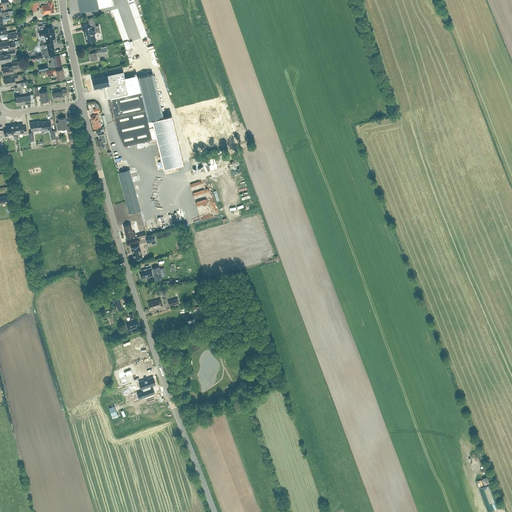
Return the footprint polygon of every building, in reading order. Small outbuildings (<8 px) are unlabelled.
[(53,3),(52,3),(51,0),(47,1),(48,4),(41,5),(43,14),(54,12),(53,3)] [(77,0),(80,12),(114,5),(112,0),(77,0)] [(0,15),(1,15),(1,16),(5,15),(8,14),(8,11),(1,12),(1,9),(5,9),(4,4),(2,4),(0,4),(0,15)] [(6,17),(5,15),(1,16),(2,17),(0,17),(0,24),(3,24),(3,20),(10,19),(9,16),(6,17)] [(92,27),(92,25),(90,26),(89,22),(81,24),(82,30),(83,30),(86,41),(87,41),(87,42),(95,40),(94,33),(95,33),(94,26),(92,27)] [(54,32),(55,32),(54,28),(52,28),(52,26),(45,28),(45,27),(44,27),(43,25),(39,25),(39,28),(40,28),(40,29),(39,30),(39,32),(40,36),(45,35),(46,40),(54,38),(53,32),(54,32)] [(6,28),(0,29),(0,36),(7,35),(7,38),(17,37),(16,31),(7,33),(6,28)] [(8,40),(0,41),(0,48),(9,47),(9,49),(16,48),(15,42),(9,43),(8,40)] [(41,48),(43,56),(56,53),(53,43),(47,44),(47,47),(41,48)] [(0,55),(1,62),(11,60),(11,56),(15,55),(14,49),(10,50),(10,53),(0,54),(0,55)] [(89,52),(91,60),(97,58),(96,53),(101,52),(100,49),(95,50),(96,51),(89,52)] [(61,64),(59,55),(50,57),(51,62),(49,63),(50,67),(61,64)] [(17,66),(23,65),(22,60),(19,61),(12,62),(12,65),(2,67),(3,69),(1,70),(2,73),(3,73),(3,74),(14,72),(13,69),(18,68),(17,66)] [(64,78),(62,68),(56,70),(56,68),(46,70),(47,75),(53,74),(53,72),(56,72),(57,79),(64,78)] [(186,68),(166,73),(175,110),(197,105),(186,68)] [(155,138),(163,168),(183,163),(171,114),(163,116),(153,73),(137,77),(137,75),(122,79),(120,72),(92,79),(94,88),(106,86),(109,99),(108,99),(111,113),(113,113),(113,114),(114,114),(118,130),(124,145),(155,138)] [(4,84),(5,84),(5,85),(15,84),(15,79),(17,78),(19,78),(18,73),(13,74),(14,76),(4,78),(5,81),(4,81),(4,82),(4,84)] [(15,91),(19,90),(20,96),(16,96),(17,104),(24,103),(22,86),(14,87),(15,91)] [(31,102),(30,98),(32,98),(33,97),(33,94),(26,95),(25,88),(24,88),(23,86),(22,86),(24,103),(31,102)] [(54,99),(63,97),(62,95),(67,94),(66,88),(60,89),(60,91),(53,92),(54,99)] [(48,99),(47,90),(40,92),(41,100),(48,99)] [(198,111),(176,116),(185,154),(207,149),(198,111)] [(100,126),(97,114),(90,115),(93,128),(100,126)] [(60,129),(66,128),(67,131),(71,130),(71,124),(67,125),(66,117),(58,118),(59,122),(56,123),(57,130),(60,129)] [(50,120),(40,122),(42,130),(51,129),(50,120)] [(30,122),(31,131),(41,129),(41,130),(42,130),(40,122),(40,121),(30,122)] [(15,123),(14,124),(16,138),(18,138),(18,134),(18,133),(23,133),(23,134),(27,133),(26,126),(23,126),(22,123),(15,124),(15,123)] [(13,134),(14,135),(14,138),(16,138),(14,124),(13,124),(6,125),(6,129),(4,129),(5,136),(8,136),(8,135),(13,134)] [(98,138),(97,138),(100,150),(105,148),(104,143),(106,142),(104,133),(98,135),(98,138)] [(205,170),(203,170),(202,166),(196,167),(197,173),(201,172),(202,176),(206,176),(205,170)] [(128,169),(117,172),(129,213),(140,210),(128,169)] [(204,200),(215,198),(214,193),(210,194),(209,191),(212,190),(209,176),(202,178),(206,192),(208,192),(209,194),(203,196),(204,200)] [(209,201),(211,208),(219,206),(217,200),(209,201)] [(123,226),(125,232),(126,237),(135,235),(134,231),(133,231),(131,224),(123,226)] [(139,245),(131,247),(131,248),(134,259),(142,256),(139,245)] [(152,267),(155,280),(161,279),(158,266),(152,267)] [(141,278),(152,275),(151,268),(139,270),(141,278)] [(120,293),(110,296),(112,301),(122,298),(120,293)] [(150,310),(162,306),(160,298),(148,302),(150,310)] [(125,321),(128,329),(131,328),(133,333),(137,331),(136,328),(135,327),(139,325),(137,317),(133,319),(132,317),(133,316),(132,313),(129,314),(130,317),(131,319),(125,321)] [(144,380),(139,382),(141,389),(142,388),(143,390),(141,391),(142,391),(142,393),(142,394),(142,395),(143,394),(143,396),(143,397),(145,396),(145,397),(145,396),(152,394),(153,394),(152,394),(154,393),(152,387),(153,387),(152,387),(150,388),(149,384),(154,382),(152,377),(147,379),(144,380)] [(493,483),(479,488),(485,505),(499,500),(493,483)]
